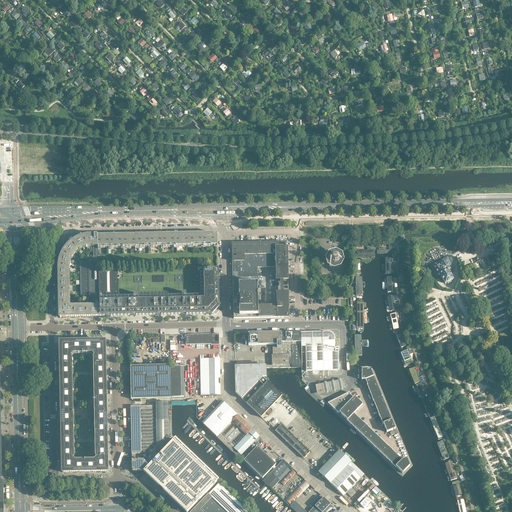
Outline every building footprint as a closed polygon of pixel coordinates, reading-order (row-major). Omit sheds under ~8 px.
[(50,0),(46,5),(51,9),(55,4),(50,0)] [(102,0),(97,4),(101,9),(106,5),(103,1),(105,0),(102,0)] [(161,8),(165,4),(161,0),(159,0),(156,3),(161,8)] [(350,0),(345,3),(348,9),(354,6),(351,0),(350,0)] [(282,5),(286,10),(291,6),(287,1),(282,5)] [(462,9),(470,7),(469,1),(460,3),(462,9)] [(1,8),(5,13),(10,8),(5,3),(1,8)] [(230,7),(235,13),(238,10),(232,4),(230,7)] [(20,10),(25,15),(30,10),(25,5),(20,10)] [(184,7),(180,11),(184,15),(188,11),(184,7)] [(422,9),(423,15),(430,14),(429,7),(422,9)] [(277,18),(282,13),(277,8),(272,13),(277,18)] [(333,12),(337,17),(341,14),(338,9),(333,12)] [(221,14),(226,19),(231,14),(226,10),(221,14)] [(16,19),(20,16),(16,11),(12,15),(16,19)] [(57,16),(62,21),(67,16),(62,11),(57,16)] [(82,16),(87,20),(92,15),(87,11),(82,16)] [(240,19),(244,23),(249,19),(244,14),(240,19)] [(117,20),(122,25),(127,20),(122,15),(117,20)] [(80,23),(75,17),(70,20),(75,27),(80,23)] [(134,22),(139,27),(144,22),(139,17),(134,22)] [(190,21),(195,26),(199,21),(195,17),(190,21)] [(16,23),(21,28),(26,23),(21,18),(16,23)] [(40,27),(44,23),(39,19),(35,23),(40,27)] [(177,25),(182,29),(187,24),(182,20),(177,25)] [(437,22),(438,29),(445,27),(444,21),(437,22)] [(238,31),(244,27),(240,22),(235,26),(238,31)] [(289,28),(294,33),(299,28),(295,23),(289,28)] [(304,28),(309,33),(314,28),(309,23),(304,28)] [(29,25),(24,30),(28,34),(33,29),(29,25)] [(128,30),(132,35),(136,31),(132,27),(128,30)] [(81,34),(86,38),(90,34),(86,29),(81,34)] [(146,33),(151,38),(155,34),(150,29),(146,33)] [(201,34),(206,38),(211,33),(206,29),(201,34)] [(348,38),(352,33),(347,29),(343,33),(348,38)] [(45,35),(50,40),(55,35),(50,30),(45,35)] [(98,35),(102,40),(107,35),(102,30),(98,35)] [(30,37),(35,42),(40,37),(35,32),(30,37)] [(192,40),(197,35),(193,32),(188,36),(192,40)] [(244,40),(249,45),(254,40),(249,35),(244,40)] [(137,43),(142,47),(146,42),(142,38),(137,43)] [(157,44),(161,49),(166,44),(161,39),(157,44)] [(100,49),(104,46),(99,40),(95,44),(100,49)] [(57,45),(62,50),(66,46),(61,41),(57,45)] [(267,46),(272,51),(276,46),(272,41),(267,46)] [(358,44),(361,50),(367,46),(364,41),(358,44)] [(198,46),(204,52),(208,48),(202,42),(198,46)] [(311,50),(315,55),(320,50),(316,45),(311,50)] [(157,59),(162,54),(156,49),(151,54),(157,59)] [(329,53),(334,58),(339,54),(335,49),(329,53)] [(171,50),(169,52),(170,53),(168,57),(173,61),(176,58),(174,57),(176,54),(171,50)] [(104,57),(109,62),(114,57),(109,52),(104,57)] [(207,57),(212,62),(217,57),(212,52),(207,57)] [(68,57),(73,62),(78,57),(73,53),(68,57)] [(52,59),(56,64),(61,59),(56,54),(52,59)] [(226,59),(231,64),(236,59),(231,54),(226,59)] [(121,61),(126,65),(131,61),(126,56),(121,61)] [(159,64),(164,68),(169,64),(164,59),(159,64)] [(66,70),(70,67),(64,60),(61,64),(66,70)] [(177,66),(182,71),(187,66),(182,61),(177,66)] [(274,67),(279,71),(283,66),(278,62),(274,67)] [(220,67),(224,72),(228,68),(223,63),(220,67)] [(291,69),(296,74),(301,69),(296,64),(291,69)] [(6,73),(10,77),(15,72),(10,68),(6,73)] [(71,78),(77,73),(73,68),(67,73),(71,78)] [(80,73),(85,78),(90,73),(85,68),(80,73)] [(136,73),(142,78),(145,73),(139,69),(136,73)] [(174,78),(179,74),(175,70),(170,74),(174,78)] [(242,73),(247,78),(252,73),(249,70),(246,72),(245,71),(242,73)] [(328,74),(333,78),(338,73),(334,70),(332,72),(331,71),(328,74)] [(194,71),(190,75),(196,82),(200,79),(194,71)] [(385,74),(387,80),(393,79),(392,72),(385,74)] [(128,81),(133,86),(138,81),(133,76),(128,81)] [(74,82),(79,87),(83,82),(78,77),(74,82)] [(26,85),(18,78),(15,81),(23,88),(26,85)] [(98,78),(94,82),(99,87),(103,83),(98,78)] [(328,82),(325,78),(319,84),(322,87),(328,82)] [(181,86),(186,91),(191,86),(186,81),(181,86)] [(229,86),(234,91),(239,86),(234,81),(229,86)] [(199,87),(203,92),(208,87),(203,82),(199,87)] [(263,89),(261,82),(255,84),(257,91),(263,89)] [(150,88),(155,93),(159,88),(154,83),(150,88)] [(88,84),(83,89),(87,93),(92,88),(88,84)] [(147,99),(151,96),(145,87),(141,91),(147,99)] [(190,91),(194,94),(192,96),(197,100),(201,96),(193,88),(190,91)] [(104,96),(109,101),(114,96),(109,91),(104,96)] [(87,98),(92,103),(96,98),(92,93),(87,98)] [(8,100),(13,104),(17,99),(12,95),(8,100)] [(30,105),(35,101),(31,96),(26,100),(30,105)] [(168,105),(172,101),(167,96),(163,101),(168,105)] [(147,102),(152,107),(157,102),(152,97),(147,102)] [(212,101),(217,105),(221,102),(216,97),(212,101)] [(172,111),(177,116),(182,111),(177,106),(172,111)] [(202,112),(207,117),(212,112),(207,107),(202,112)] [(227,116),(232,112),(228,108),(223,112),(227,116)] [(129,116),(134,121),(138,116),(133,111),(129,116)] [(235,125),(240,120),(235,115),(230,120),(235,125)] [(327,123),(327,117),(320,117),(320,122),(319,122),(318,127),(324,128),(324,123),(327,123)] [(190,247),(190,234),(184,234),(182,234),(182,233),(182,234),(182,235),(176,235),(176,247),(190,247)] [(203,246),(203,234),(198,234),(198,233),(195,233),(195,234),(190,234),(190,247),(203,246)] [(217,246),(217,234),(210,234),(210,233),(208,233),(208,234),(203,234),(203,246),(217,246)] [(137,248),(137,235),(132,235),(129,235),(129,234),(129,235),(123,236),(124,248),(137,248)] [(150,247),(150,235),(145,235),(145,234),(143,234),(143,235),(137,235),(137,248),(150,247)] [(163,247),(163,235),(158,235),(158,234),(155,234),(155,235),(150,235),(150,247),(163,247)] [(176,247),(176,235),(171,235),(170,234),(168,234),(168,235),(163,235),(163,247),(176,247)] [(111,248),(110,236),(105,236),(105,235),(103,235),(103,236),(98,236),(98,248),(111,248)] [(124,248),(123,236),(118,236),(118,235),(116,235),(115,235),(115,236),(110,236),(111,248),(124,248)] [(99,307),(98,272),(98,248),(98,236),(93,236),(94,247),(93,247),(93,253),(86,262),(79,262),(80,296),(86,296),(94,304),(94,306),(94,307),(99,307)] [(94,247),(93,236),(91,236),(89,236),(87,236),(86,237),(84,237),(86,247),(88,246),(89,246),(90,246),(92,246),(92,247),(93,247),(94,247)] [(86,247),(84,237),(82,237),(81,238),(80,238),(78,239),(76,240),(75,240),(73,242),(72,243),(78,251),(78,250),(79,249),(81,249),(82,248),(86,247)] [(78,251),(72,243),(71,244),(69,245),(68,246),(67,247),(65,249),(64,250),(63,252),(62,253),(71,258),(72,257),(72,256),(73,255),(74,254),(75,253),(75,252),(77,251),(78,251)] [(287,243),(258,243),(232,244),(233,319),(288,318),(288,293),(283,293),(283,281),(288,281),(287,243)] [(342,264),(339,252),(338,252),(338,249),(335,250),(335,253),(327,255),(330,267),(342,264)] [(71,259),(71,258),(62,253),(62,254),(61,255),(61,257),(60,258),(60,260),(59,262),(59,264),(59,265),(58,267),(68,268),(68,266),(69,265),(69,264),(69,263),(69,262),(70,261),(71,259)] [(499,255),(490,256),(491,263),(500,262),(499,255)] [(450,273),(451,273),(446,263),(435,268),(440,278),(441,277),(443,281),(445,284),(453,280),(451,277),(450,273)] [(68,279),(68,270),(68,269),(68,268),(58,267),(58,268),(58,270),(59,279),(68,279)] [(219,303),(218,282),(220,280),(218,278),(218,271),(218,269),(98,272),(99,307),(99,316),(107,316),(109,318),(111,316),(132,316),(134,318),(136,316),(158,315),(159,317),(161,315),(183,315),(185,317),(186,315),(208,314),(210,316),(212,314),(218,308),(219,307),(221,305),(219,303)] [(69,291),(68,279),(59,279),(59,292),(69,291)] [(69,304),(69,291),(59,292),(59,304),(69,304)] [(67,311),(67,310),(71,310),(71,307),(69,306),(69,304),(59,304),(59,317),(67,317),(67,311)] [(87,317),(86,307),(74,307),(74,317),(87,317)] [(99,307),(94,307),(86,307),(87,317),(99,317),(99,316),(99,307)] [(390,314),(393,330),(399,329),(396,313),(390,314)] [(395,333),(401,348),(406,346),(400,331),(395,333)] [(339,367),(338,332),(320,332),(320,354),(321,367),(339,367)] [(301,368),(301,333),(248,334),(248,346),(272,345),(273,355),(272,355),(272,365),(272,366),(292,365),(292,368),(301,368)] [(310,380),(307,341),(308,341),(311,338),(311,333),(302,333),(302,340),(304,362),(302,362),(303,380),(310,380)] [(219,344),(219,334),(185,335),(186,345),(213,344),(219,344)] [(71,351),(71,342),(60,342),(60,355),(69,355),(70,356),(73,353),(71,351)] [(82,354),(82,342),(71,342),(71,351),(73,353),(82,353),(82,354)] [(94,351),(94,342),(82,342),(82,354),(86,354),(86,353),(92,353),(94,351)] [(105,354),(105,342),(94,342),(94,351),(92,353),(95,355),(96,355),(105,354)] [(399,354),(404,367),(413,364),(408,350),(399,354)] [(105,366),(105,360),(105,354),(96,355),(95,355),(94,356),(94,366),(105,366)] [(71,366),(71,356),(70,356),(69,355),(60,355),(60,367),(71,366)] [(220,369),(220,361),(219,359),(200,359),(200,369),(220,369)] [(171,398),(170,365),(130,366),(131,399),(171,398)] [(242,399),(262,377),(266,377),(266,368),(266,365),(235,366),(235,393),(241,399),(242,399),(241,399),(242,399)] [(71,378),(71,366),(60,367),(60,378),(71,378)] [(105,377),(105,366),(94,366),(94,374),(94,378),(105,377)] [(183,397),(182,367),(171,367),(171,397),(183,397)] [(414,368),(409,370),(415,385),(420,382),(414,368)] [(220,395),(220,375),(220,369),(200,369),(200,396),(220,395)] [(395,429),(373,375),(372,376),(370,369),(362,370),(361,380),(365,380),(367,385),(372,398),(372,400),(373,400),(373,401),(373,402),(374,403),(378,412),(378,414),(379,416),(379,417),(380,419),(383,424),(387,433),(395,429)] [(106,389),(105,377),(94,378),(95,389),(106,389)] [(261,418),(270,409),(269,408),(276,402),(277,403),(279,401),(278,400),(282,396),(267,382),(266,382),(266,377),(262,377),(242,399),(241,399),(242,399),(241,399),(261,418)] [(72,390),(71,378),(60,378),(61,390),(72,390)] [(342,379),(315,385),(317,394),(347,388),(342,379)] [(421,383),(416,386),(422,399),(427,397),(421,383)] [(326,404),(309,388),(306,391),(323,407),(326,404)] [(106,401),(106,389),(95,389),(95,401),(106,401)] [(72,401),(72,390),(61,390),(61,402),(72,401)] [(343,408),(352,398),(352,397),(340,403),(338,399),(327,404),(337,414),(343,408)] [(378,436),(376,435),(368,427),(366,425),(366,426),(365,425),(366,424),(364,423),(354,414),(362,405),(354,397),(339,413),(347,420),(346,421),(395,468),(396,467),(402,473),(410,466),(407,458),(402,460),(392,451),(391,448),(390,449),(390,448),(388,447),(380,439),(379,437),(378,437),(378,436)] [(422,400),(429,418),(433,416),(426,398),(422,400)] [(72,409),(72,401),(61,402),(61,413),(72,413),(72,414),(73,414),(73,409),(72,409)] [(106,412),(106,401),(95,401),(94,401),(94,405),(95,405),(95,413),(106,412)] [(237,416),(230,409),(223,401),(217,408),(231,422),(237,416)] [(172,442),(172,436),(171,406),(168,406),(156,407),(131,407),(132,471),(144,471),(172,442)] [(216,437),(231,422),(217,408),(205,420),(202,423),(216,437)] [(106,424),(106,412),(95,413),(95,424),(106,424)] [(72,425),(72,414),(72,413),(61,413),(61,425),(72,425)] [(226,447),(247,425),(237,416),(231,422),(216,437),(226,447)] [(434,417),(430,419),(438,440),(443,438),(434,417)] [(276,418),(271,424),(275,428),(281,422),(276,418)] [(107,436),(106,424),(95,424),(96,436),(107,436)] [(73,436),(72,425),(61,425),(62,437),(73,436)] [(238,458),(259,437),(247,425),(226,447),(238,458)] [(309,452),(281,425),(275,431),(304,458),(309,452)] [(73,448),(73,442),(73,436),(62,437),(62,448),(73,448)] [(107,447),(107,441),(107,436),(96,436),(96,448),(107,447)] [(175,439),(172,442),(144,471),(186,511),(187,511),(218,480),(175,439)] [(444,461),(449,459),(443,441),(437,443),(444,461)] [(107,459),(107,451),(107,447),(96,448),(96,458),(97,459),(97,458),(98,459),(107,459)] [(262,479),(276,465),(257,447),(244,461),(262,479)] [(73,458),(73,448),(62,448),(62,460),(72,460),(72,459),(73,458)] [(330,484),(347,466),(351,462),(339,451),(318,472),(330,484)] [(107,472),(107,459),(98,459),(97,458),(97,459),(94,461),(96,463),(96,472),(107,472)] [(73,472),(73,463),(75,461),(72,459),(72,460),(62,460),(62,473),(73,472)] [(85,472),(85,460),(81,460),(81,461),(75,461),(73,463),(73,472),(85,472)] [(96,472),(96,463),(94,461),(85,461),(85,460),(85,472),(96,472)] [(292,468),(283,460),(281,462),(290,470),(292,468)] [(444,464),(450,482),(457,479),(452,461),(444,464)] [(291,471),(290,470),(281,462),(265,479),(264,479),(262,481),(268,487),(276,478),(280,482),(291,471)] [(350,489),(359,479),(360,480),(361,479),(347,466),(330,484),(343,496),(345,494),(346,494),(346,493),(350,489)] [(283,485),(295,473),(292,469),(291,471),(280,482),(283,485)] [(290,506),(295,501),(310,485),(304,480),(285,500),(290,506)] [(372,490),(376,486),(371,481),(367,485),(372,490)] [(452,483),(457,500),(463,498),(458,482),(452,483)] [(248,511),(219,484),(191,511),(248,511)] [(351,497),(355,493),(350,489),(346,493),(351,497)] [(313,508),(323,498),(320,495),(310,506),(313,508)] [(322,511),(330,504),(323,498),(313,508),(309,511),(322,511)] [(465,511),(463,500),(457,501),(459,511),(465,511)] [(305,511),(295,501),(290,506),(289,506),(295,511),(305,511)]
